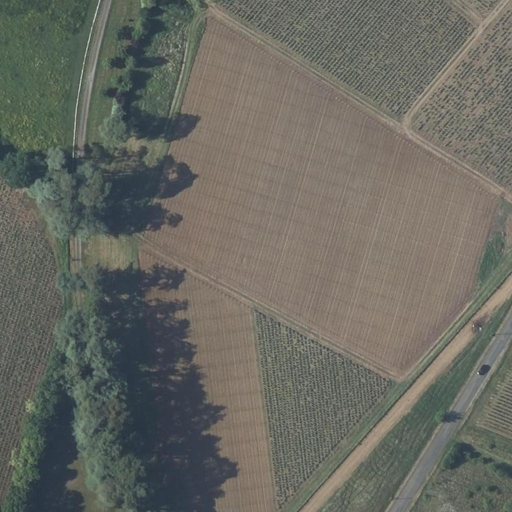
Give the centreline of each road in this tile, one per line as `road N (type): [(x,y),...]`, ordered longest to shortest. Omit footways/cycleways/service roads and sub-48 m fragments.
road 1 (track): [(129,511),(79,299),(88,79),(106,0)]
road 2 (track): [(511,198),(210,5)]
road 3 (unclassified): [(395,511),(511,326)]
road 4 (track): [(400,127),(503,0)]
